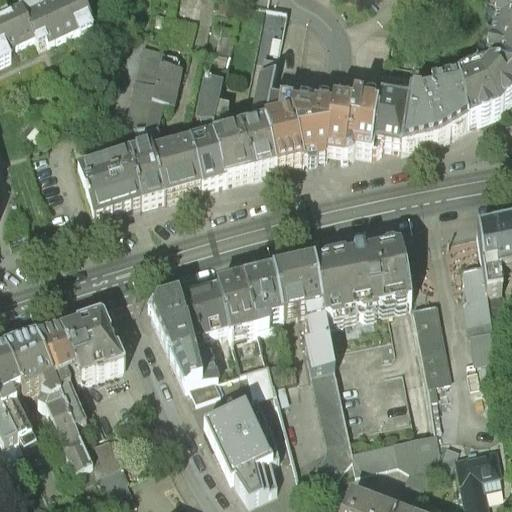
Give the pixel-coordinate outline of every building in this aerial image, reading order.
[(44,0),(18,13),(21,17),(30,36),(28,37),(34,51),(36,55),(43,53),(90,36),(78,0),(71,0),(47,8),(44,0)] [(511,0),(502,0),(500,10),(511,12),(511,0)] [(511,12),(500,10),(484,73),(511,85),(511,12)] [(270,110),(288,19),(263,14),(245,105),(270,110)] [(21,17),(0,25),(0,72),(11,67),(9,61),(34,51),(28,37),(30,36),(21,17)] [(164,61),(141,57),(125,136),(147,140),(152,117),(157,92),(160,78),(164,61)] [(505,124),(511,116),(511,85),(484,73),(459,82),(473,136),(488,130),(505,124)] [(382,117),(375,164),(379,164),(382,162),(383,158),(397,160),(405,161),(416,95),(418,80),(390,75),(382,117)] [(157,92),(152,117),(174,121),(183,83),(160,78),(157,92)] [(416,95),(405,161),(442,152),(473,136),(459,82),(416,95)] [(225,94),(206,89),(197,127),(215,132),(225,94)] [(328,172),(329,167),(336,168),(348,170),(355,168),(358,162),(375,164),(382,117),(341,111),(335,110),(334,120),(328,119),(316,118),(315,121),(294,118),(290,126),(302,172),(322,173),(328,172)] [(275,179),(302,172),(290,126),(266,130),(267,134),(275,179)] [(267,134),(239,142),(249,186),(272,180),(275,179),(267,134)] [(159,142),(148,145),(152,158),(153,163),(160,162),(159,157),(162,156),(159,142)] [(232,190),(249,186),(239,142),(214,147),(225,192),(232,190)] [(188,155),(200,198),(219,193),(225,192),(214,147),(188,155)] [(191,201),(200,198),(188,155),(160,162),(153,163),(164,208),(191,201)] [(121,167),(115,169),(132,217),(137,215),(164,208),(153,163),(152,158),(121,167)] [(93,229),(132,217),(115,169),(78,179),(93,229)] [(511,233),(486,240),(477,242),(481,274),(486,304),(502,303),(499,281),(511,278),(511,233)] [(389,258),(314,272),(322,317),(324,327),(400,312),(410,311),(399,256),(389,258)] [(280,279),(273,281),(282,324),(289,323),(305,320),(322,317),(314,272),(308,273),(280,279)] [(461,309),(465,333),(489,329),(486,304),(481,274),(461,277),(465,308),(461,309)] [(250,286),(243,288),(257,336),(258,339),(268,335),(267,329),(282,325),(282,324),(273,281),(250,286)] [(226,293),(217,295),(228,339),(230,343),(257,336),(243,288),(226,293)] [(177,305),(201,389),(217,384),(211,354),(202,353),(200,346),(228,339),(217,295),(188,302),(177,305)] [(154,317),(152,322),(171,364),(187,398),(201,389),(177,305),(157,311),(154,317)] [(434,312),(412,316),(430,406),(437,405),(434,391),(449,388),(434,312)] [(305,349),(311,380),(333,376),(324,327),(322,317),(305,320),(310,348),(305,349)] [(98,324),(59,340),(76,381),(79,390),(95,383),(98,385),(123,376),(124,373),(117,358),(114,357),(108,344),(110,342),(103,325),(98,324)] [(59,340),(36,348),(74,435),(86,429),(67,385),(76,381),(59,340)] [(492,341),(470,344),(474,374),(496,372),(492,341)] [(36,348),(3,359),(23,401),(42,392),(44,399),(40,403),(36,410),(46,415),(75,482),(91,475),(83,456),(74,435),(36,348)] [(3,359),(0,360),(0,415),(16,448),(31,440),(11,400),(19,396),(22,402),(23,401),(3,359)] [(323,463),(308,481),(326,495),(352,464),(351,458),(333,376),(311,380),(327,452),(323,463)] [(256,409),(205,433),(217,458),(222,469),(248,510),(276,497),(270,471),(278,467),(272,444),(256,409)] [(0,449),(3,455),(16,448),(0,415),(0,449)] [(428,421),(417,423),(420,438),(431,436),(428,421)] [(117,441),(83,456),(91,475),(102,498),(104,497),(126,487),(116,464),(125,460),(121,450),(117,441)] [(415,444),(351,458),(352,464),(354,478),(397,469),(409,476),(395,511),(418,511),(440,457),(437,441),(435,441),(415,444)] [(498,461),(455,468),(462,511),(487,511),(483,490),(503,488),(498,461)] [(85,511),(102,498),(91,475),(75,482),(77,486),(80,484),(82,488),(75,491),(77,495),(72,497),(78,511),(85,511)] [(127,511),(136,508),(126,487),(104,497),(110,511),(127,511)] [(349,503),(345,511),(379,511),(366,506),(365,509),(349,503)]
